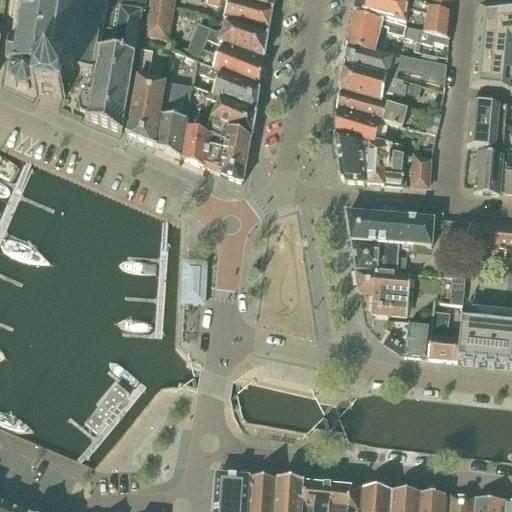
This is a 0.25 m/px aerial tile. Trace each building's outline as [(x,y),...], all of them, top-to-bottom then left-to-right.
[(22,0),(16,39),(9,38),(5,59),(12,60),(11,62),(13,62),(13,63),(16,64),(12,66),(10,65),(9,67),(11,68),(10,76),(8,76),(9,79),(11,78),(15,85),(13,88),(16,89),(17,87),(26,89),(27,92),(30,90),(29,89),(36,83),(35,91),(32,91),(31,95),(34,95),(34,97),(37,97),(37,95),(60,99),(60,101),(63,102),(63,99),(66,100),(66,96),(64,96),(66,83),(71,84),(75,81),(76,75),(74,73),(90,75),(89,78),(92,78),(90,92),(83,92),(78,102),(80,113),(89,116),(88,121),(122,136),(142,14),(120,11),(115,36),(101,33),(106,0),(22,0)] [(120,0),(118,7),(141,11),(141,13),(145,13),(147,2),(146,0),(120,0)] [(272,11),(234,0),(208,0),(207,6),(220,10),(223,2),(230,4),(224,21),(268,34),(272,11)] [(274,0),(234,0),(272,11),(274,0)] [(422,21),(426,22),(428,9),(411,4),(398,0),(356,0),(354,12),(407,27),(409,14),(423,17),(422,21)] [(432,0),(431,10),(451,15),(453,0),(432,0)] [(151,1),(148,18),(174,22),(176,10),(176,5),(151,1)] [(511,4),(500,6),(504,41),(511,42),(511,4)] [(477,39),(504,41),(500,6),(480,9),(477,39)] [(451,15),(431,10),(430,9),(428,9),(426,22),(425,24),(423,34),(418,33),(416,44),(431,49),(433,45),(447,50),(448,41),(451,15)] [(354,15),(348,48),(376,55),(383,30),(389,32),(389,36),(404,40),(416,44),(418,33),(414,32),(406,30),(384,24),(385,22),(380,21),(380,22),(354,15)] [(170,43),(174,22),(148,18),(145,39),(170,43)] [(425,24),(416,22),(414,32),(418,33),(423,34),(425,24)] [(264,60),(268,38),(226,25),(219,44),(264,60)] [(179,58),(197,66),(210,32),(197,27),(187,53),(182,51),(179,58)] [(221,37),(210,33),(206,43),(217,47),(221,37)] [(475,63),(511,66),(511,42),(504,41),(477,39),(475,63)] [(216,58),(203,53),(198,66),(200,67),(258,91),(263,64),(220,48),(216,58)] [(376,55),(348,48),(344,67),(397,82),(399,72),(415,76),(415,75),(430,78),(428,86),(444,89),(446,68),(401,59),(400,62),(376,55)] [(155,149),(166,86),(147,83),(152,55),(142,54),(138,80),(128,138),(155,149)] [(511,66),(475,63),(472,88),(511,91),(511,66)] [(209,95),(255,116),(255,115),(258,91),(200,67),(197,75),(217,83),(212,96),(209,95)] [(397,82),(344,67),(340,92),(382,104),(384,96),(406,99),(406,98),(419,100),(421,89),(397,82)] [(166,86),(155,149),(182,161),(186,129),(191,90),(166,86)] [(382,104),(340,92),(337,112),(377,123),(378,120),(384,121),(383,125),(403,130),(408,112),(382,104)] [(212,138),(212,140),(212,139),(225,145),(228,131),(250,140),(255,116),(209,95),(207,101),(218,106),(210,123),(211,123),(205,136),(212,138)] [(471,104),(469,127),(505,130),(507,108),(471,104)] [(334,138),(360,144),(369,147),(387,152),(400,157),(402,148),(394,146),(394,143),(377,138),(380,124),(377,123),(337,112),(334,138)] [(436,138),(440,117),(431,116),(427,136),(436,138)] [(478,155),(502,157),(505,130),(469,127),(467,149),(478,150),(478,155)] [(207,172),(212,140),(212,138),(205,136),(204,136),(186,129),(182,161),(207,172)] [(212,140),(207,172),(219,177),(242,187),(250,140),(228,131),(225,145),(224,154),(211,150),(212,140)] [(365,186),(360,144),(334,138),(341,179),(340,180),(345,186),(346,185),(365,186)] [(367,187),(383,188),(387,152),(369,147),(367,187)] [(423,151),(421,162),(429,163),(431,152),(423,151)] [(387,152),(383,188),(402,190),(406,158),(400,157),(387,152)] [(502,157),(478,155),(474,195),(499,198),(503,157),(502,157)] [(427,191),(429,165),(415,161),(412,190),(427,191)] [(347,215),(351,244),(409,249),(432,250),(434,223),(368,218),(366,216),(358,215),(356,216),(347,215)] [(500,228),(470,226),(467,256),(483,258),(484,249),(507,250),(507,260),(511,260),(511,229),(500,228)] [(356,272),(405,276),(405,262),(399,261),(399,251),(409,252),(409,249),(351,244),(356,272)] [(205,266),(185,265),(183,304),(203,305),(205,266)] [(444,280),(452,281),(466,282),(467,267),(445,266),(444,280)] [(411,276),(405,276),(356,272),(360,295),(374,296),(372,316),(407,319),(411,276)] [(450,309),(463,310),(466,282),(452,281),(450,309)] [(432,315),(431,327),(428,363),(457,366),(459,336),(447,335),(449,317),(432,315)] [(461,320),(457,366),(479,368),(484,323),(461,320)] [(484,323),(479,368),(501,370),(506,325),(484,323)] [(406,347),(404,360),(428,363),(431,327),(409,324),(406,347)] [(511,325),(506,325),(501,370),(511,371),(511,325)] [(404,360),(406,347),(390,336),(383,346),(404,360)] [(85,424),(98,434),(130,396),(117,385),(85,424)] [(246,511),(249,481),(216,477),(213,511),(246,511)] [(274,511),(277,483),(249,481),(246,511),(274,511)] [(277,483),(274,511),(300,511),(303,485),(278,483),(277,483)] [(329,511),(331,488),(303,485),(300,511),(329,511)] [(331,488),(329,511),(359,511),(361,491),(351,490),(331,488)] [(390,511),(392,494),(361,491),(359,511),(390,511)] [(418,511),(419,496),(392,494),(390,511),(418,511)] [(444,511),(445,499),(419,496),(418,511),(444,511)] [(473,511),(474,502),(449,499),(448,511),(473,511)] [(504,511),(505,504),(475,501),(474,502),(473,511),(504,511)]
